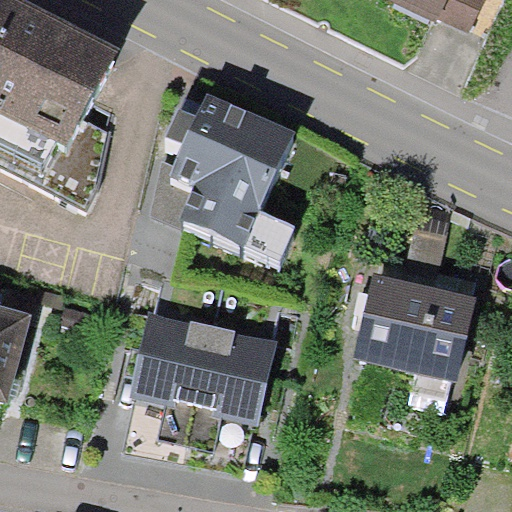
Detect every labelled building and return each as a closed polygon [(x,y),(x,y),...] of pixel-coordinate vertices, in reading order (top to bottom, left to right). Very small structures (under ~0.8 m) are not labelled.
[(0,0),(0,169),(86,215),(99,187),(110,116),(89,107),(115,61),(0,0)] [(438,23),(467,37),(484,0),(373,0),(435,29),(438,23)] [(165,163),(151,220),(279,273),(294,237),(259,222),(294,138),(201,100),(193,119),(178,112),(164,146),(183,155),(177,168),(165,163)] [(374,283),(357,368),(453,387),(470,301),(374,283)] [(0,397),(21,319),(0,313),(0,397)] [(204,339),(147,326),(122,440),(151,446),(149,453),(177,458),(204,339)] [(261,353),(204,339),(177,458),(207,465),(209,458),(237,464),(261,353)]
